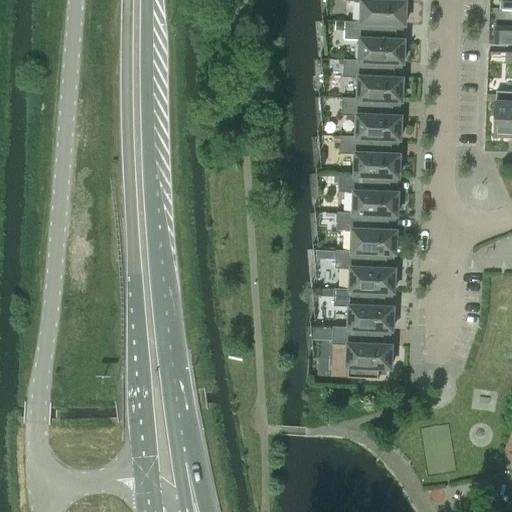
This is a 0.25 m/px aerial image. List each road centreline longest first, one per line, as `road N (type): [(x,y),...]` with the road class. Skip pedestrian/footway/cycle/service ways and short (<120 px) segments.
road 1 (primary): [(128,0),(143,479)]
road 2 (primary): [(178,466),(153,236),(146,0)]
road 3 (unclassified): [(73,0),(42,401)]
road 4 (residential): [(452,233),(442,174),(449,0)]
road 5 (residential): [(433,363),(452,233)]
